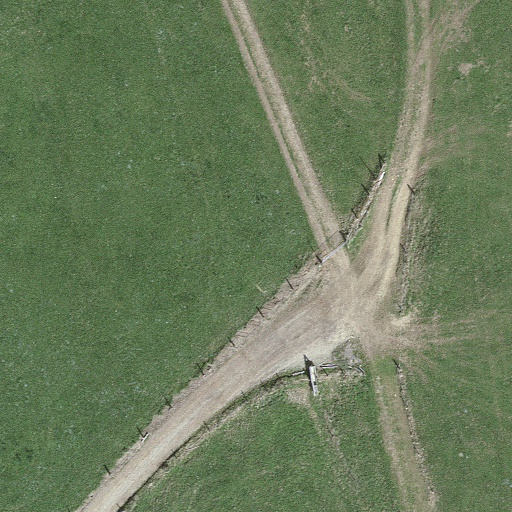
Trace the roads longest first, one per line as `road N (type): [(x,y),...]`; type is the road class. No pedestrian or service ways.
road 1 (track): [(101,511),(195,411),(342,290)]
road 2 (track): [(342,290),(335,250),(231,0)]
